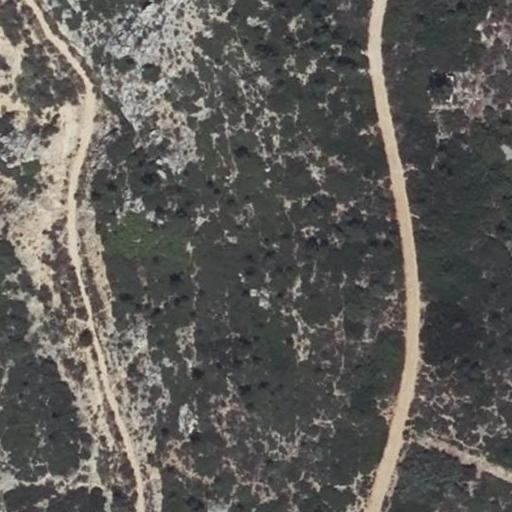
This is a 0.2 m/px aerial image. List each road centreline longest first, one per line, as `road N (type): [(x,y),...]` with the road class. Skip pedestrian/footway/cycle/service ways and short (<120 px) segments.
road 1 (track): [(25,0),(99,103),(76,235),(92,316),(143,476),(143,511)]
road 2 (track): [(374,511),(414,371),(411,241),(374,42),(380,0)]
